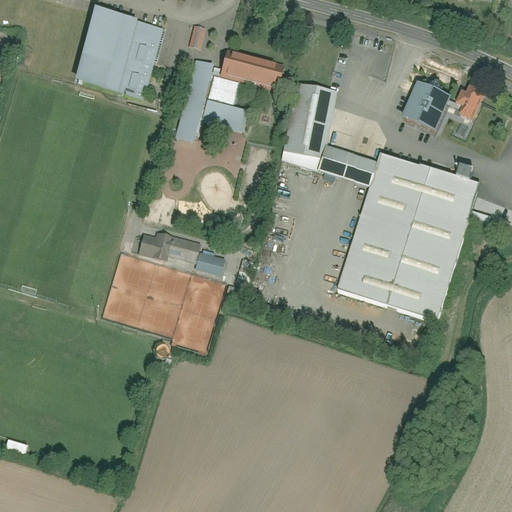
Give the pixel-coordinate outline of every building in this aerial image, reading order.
[(511,73),(504,70),(411,33),(309,5),(294,54),(239,250),(228,289),(220,315),(427,379),(461,316),(476,274),(505,257),(511,256),(511,73)] [(165,34),(96,17),(77,88),(146,106),(156,66),(165,34)] [(204,35),(191,32),(187,47),(200,50),(204,35)] [(287,62),(230,46),(220,81),(277,96),(287,62)] [(215,73),(196,68),(175,142),(194,147),(199,129),(242,140),(248,118),(232,114),(239,92),(212,84),(215,73)] [(156,243),(146,240),(140,259),(167,267),(168,263),(195,271),(202,249),(158,236),(156,243)] [(202,261),(200,269),(214,273),(216,265),(202,261)] [(9,444),(7,454),(26,460),(29,450),(9,444)]
